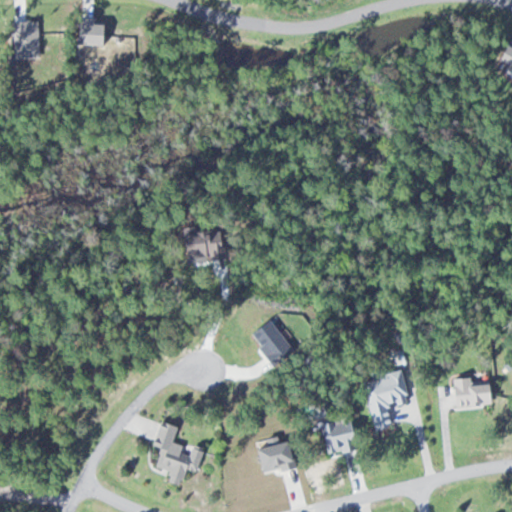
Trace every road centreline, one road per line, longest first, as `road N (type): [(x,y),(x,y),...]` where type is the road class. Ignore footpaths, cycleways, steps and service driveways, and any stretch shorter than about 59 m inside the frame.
road 1 (residential): [(79,482),(146,511),(419,482),(511,462)]
road 2 (residential): [(66,511),(113,430),(159,384),(184,368),(200,369)]
